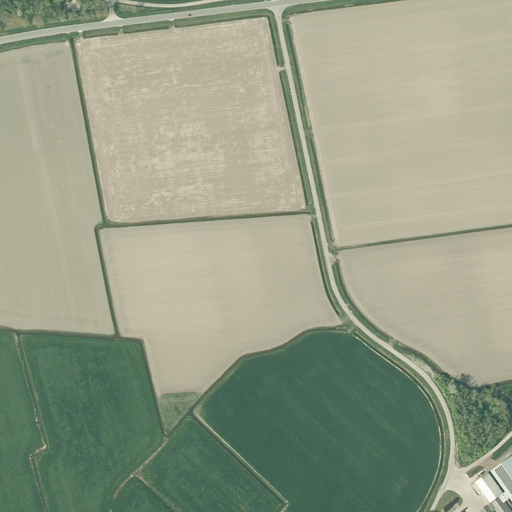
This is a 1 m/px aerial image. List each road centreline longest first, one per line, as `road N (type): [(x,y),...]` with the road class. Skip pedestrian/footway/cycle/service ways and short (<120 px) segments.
road 1 (unclassified): [(449,472),(451,429),(438,393),(351,316),(334,287),(276,3)]
road 2 (primary): [(276,3),(113,23)]
